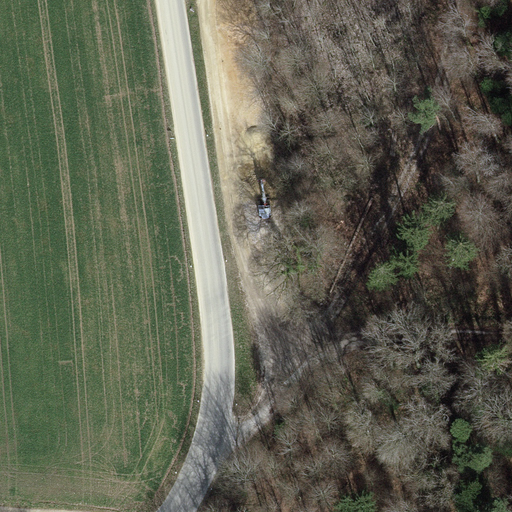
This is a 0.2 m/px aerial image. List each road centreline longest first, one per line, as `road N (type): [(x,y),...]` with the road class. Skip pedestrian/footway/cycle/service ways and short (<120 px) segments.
road 1 (secondary): [(165,0),(215,373),(204,443),(171,511)]
road 2 (track): [(328,327),(392,212),(455,0)]
road 3 (track): [(328,327),(511,323)]
road 4 (track): [(204,443),(253,422),(328,327)]
